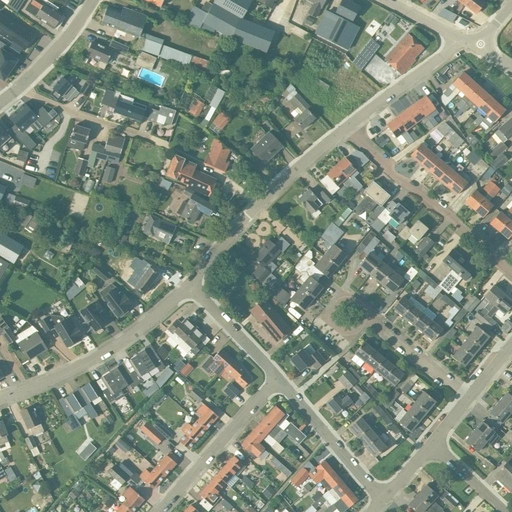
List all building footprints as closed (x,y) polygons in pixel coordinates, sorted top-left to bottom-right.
[(25,0),(10,0),(7,5),(17,12),(25,0)] [(58,8),(45,0),(40,0),(40,1),(39,0),(34,0),(32,4),(30,3),(25,11),(35,18),(54,30),(63,15),(56,11),(58,8)] [(214,30),(232,40),(250,1),(249,0),(215,0),(208,14),(200,29),(212,36),(214,30)] [(256,0),(272,9),(276,0),(256,0)] [(324,0),(307,0),(313,3),(307,14),(315,18),(320,7),(321,7),(324,0)] [(358,7),(343,0),(342,0),(336,13),(352,20),(358,7)] [(484,3),(480,0),(467,0),(464,5),(476,13),(484,3)] [(160,8),(158,11),(164,14),(167,7),(161,4),(160,8)] [(184,23),(200,29),(208,14),(193,5),(184,23)] [(102,24),(139,38),(147,17),(123,8),(122,13),(108,8),(102,24)] [(326,11),(315,33),(348,50),(359,28),(326,11)] [(0,14),(0,35),(25,51),(34,37),(0,14)] [(390,14),(384,21),(388,24),(390,21),(394,16),(390,14)] [(307,16),(304,22),(311,26),(314,19),(307,16)] [(295,17),(292,21),(300,27),(303,22),(295,17)] [(232,40),(266,53),(275,32),(242,19),(232,40)] [(195,29),(191,40),(215,50),(219,39),(195,29)] [(423,48),(408,34),(385,60),(401,75),(415,60),(414,59),(423,48)] [(0,64),(11,72),(15,66),(14,65),(17,61),(2,51),(6,46),(0,41),(0,64)] [(89,49),(87,55),(100,61),(97,67),(104,70),(113,50),(126,56),(129,49),(112,41),(108,50),(92,42),(92,43),(90,43),(88,47),(89,49)] [(374,53),(367,48),(365,50),(362,49),(351,63),(360,70),(374,53)] [(140,51),(138,58),(153,65),(156,58),(140,51)] [(0,64),(0,78),(3,81),(6,76),(8,77),(11,72),(0,64)] [(448,68),(446,66),(434,74),(437,77),(436,78),(443,84),(448,79),(443,74),(448,68)] [(215,67),(214,72),(232,78),(234,72),(215,67)] [(457,95),(460,92),(471,79),(462,72),(452,84),(439,98),(445,106),(449,102),(456,95),(457,95)] [(71,86),(62,78),(53,89),(67,101),(76,90),(71,86)] [(460,109),(466,103),(468,99),(479,87),(471,79),(460,92),(464,96),(461,99),(456,106),(460,109)] [(93,87),(86,82),(79,93),(86,97),(93,87)] [(290,84),(281,95),(285,98),(293,89),(294,88),(290,84)] [(202,112),(199,116),(203,119),(208,122),(225,92),(211,85),(203,98),(210,102),(209,105),(208,105),(204,113),(202,112)] [(468,99),(477,108),(488,95),(479,87),(468,99)] [(114,112),(127,117),(133,102),(133,100),(120,95),(120,92),(115,91),(114,94),(106,91),(102,102),(116,107),(114,112)] [(298,93),(288,101),(295,109),(294,110),(299,116),(294,120),(303,130),(315,119),(307,110),(310,107),(298,93)] [(431,94),(427,98),(428,99),(433,107),(434,107),(439,104),(431,94)] [(477,108),(486,115),(497,103),(488,95),(477,108)] [(416,103),(425,116),(435,109),(434,107),(433,107),(428,99),(427,98),(425,96),(416,103)] [(205,105),(195,99),(188,111),(198,117),(205,105)] [(146,107),(133,102),(127,117),(141,122),(143,117),(148,119),(147,121),(155,124),(159,115),(166,118),(164,123),(171,126),(172,125),(171,125),(176,112),(161,106),(159,112),(146,107)] [(24,103),(16,111),(30,126),(36,133),(43,127),(57,114),(52,109),(48,113),(42,107),(34,114),(24,103)] [(406,111),(415,123),(421,119),(429,130),(433,127),(428,120),(425,116),(416,103),(406,111)] [(466,103),(460,109),(464,113),(470,107),(466,103)] [(505,110),(497,103),(486,115),(486,116),(484,119),(483,118),(477,125),(482,129),(491,120),(494,123),(505,110)] [(276,105),(272,112),(276,114),(280,108),(276,105)] [(16,111),(8,118),(15,125),(17,127),(12,132),(27,149),(30,150),(36,145),(24,131),(30,126),(16,111)] [(406,111),(396,118),(406,131),(415,123),(406,111)] [(230,119),(221,112),(212,123),(209,127),(218,135),(230,119)] [(477,125),(483,118),(480,115),(474,122),(477,125)] [(428,120),(433,127),(438,124),(433,117),(428,120)] [(396,138),(406,131),(396,118),(386,125),(396,138)] [(498,129),(494,133),(501,142),(488,152),(495,159),(507,148),(503,143),(507,140),(511,135),(511,119),(511,118),(498,129)] [(436,129),(444,137),(452,129),(445,122),(436,129)] [(90,131),(74,126),(70,140),(77,142),(75,149),(82,152),(85,144),(86,145),(90,131)] [(4,142),(9,138),(0,128),(0,153),(1,155),(10,148),(4,142)] [(444,137),(452,145),(460,137),(452,129),(444,137)] [(413,131),(408,134),(414,142),(418,138),(413,131)] [(281,147),(269,134),(251,150),(264,163),(281,147)] [(409,145),(414,142),(408,134),(404,138),(409,145)] [(96,157),(116,163),(118,163),(124,139),(109,135),(106,148),(94,144),(88,167),(93,168),(96,157)] [(381,135),(374,140),(380,147),(386,142),(381,135)] [(207,156),(204,163),(217,169),(226,173),(231,162),(229,162),(228,163),(226,162),(226,163),(224,163),(229,151),(230,150),(215,137),(214,138),(215,138),(212,145),(214,146),(209,157),(207,156)] [(460,137),(452,145),(456,149),(464,141),(460,137)] [(478,141),(474,137),(468,143),(471,148),(478,141)] [(410,156),(420,164),(430,152),(426,148),(428,145),(423,141),(410,156)] [(420,164),(429,172),(439,159),(436,157),(438,154),(432,149),(430,152),(420,164)] [(25,162),(28,153),(25,152),(19,150),(16,160),(25,162)] [(362,153),(361,153),(359,152),(356,150),(351,155),(355,159),(362,153)] [(465,157),(469,162),(477,154),(473,150),(465,157)] [(508,160),(502,153),(489,164),(495,171),(508,160)] [(477,154),(469,162),(478,170),(485,162),(477,154)] [(196,165),(174,156),(165,176),(186,185),(186,186),(209,197),(216,181),(194,171),(196,165)] [(87,161),(78,158),(73,173),(79,175),(79,178),(82,179),(82,176),(83,176),(87,161)] [(345,158),(336,166),(357,191),(362,187),(351,174),(355,170),(345,158)] [(448,167),(439,159),(429,172),(438,179),(448,167)] [(438,179),(447,187),(462,170),(463,169),(459,164),(456,167),(452,164),(448,167),(438,179)] [(349,188),(354,194),(357,191),(336,166),(326,174),(327,175),(337,186),(342,182),(348,189),(349,188)] [(106,167),(102,181),(110,184),(114,169),(106,167)] [(462,170),(447,187),(457,196),(467,183),(462,179),(466,174),(462,170)] [(164,179),(161,185),(169,189),(172,183),(164,179)] [(88,180),(84,191),(91,193),(95,182),(88,180)] [(363,210),(381,188),(380,187),(381,186),(381,185),(378,182),(376,182),(375,183),(373,181),(364,192),(367,194),(352,211),(358,216),(363,210)] [(488,193),(495,185),(490,181),(483,189),(488,193)] [(495,185),(488,193),(484,198),(474,210),(483,218),(493,206),(489,202),(493,197),(493,198),(500,189),(495,185)] [(503,192),(508,195),(511,189),(511,188),(507,185),(503,192)] [(183,201),(176,213),(180,215),(180,216),(193,223),(200,211),(208,216),(214,207),(197,197),(199,194),(186,187),(183,194),(190,198),(187,203),(183,201)] [(331,195),(325,188),(318,194),(327,204),(334,197),(331,195)] [(381,188),(363,210),(368,214),(377,203),(379,205),(369,218),(374,222),(385,208),(382,206),(390,196),(381,188)] [(316,198),(309,190),(298,200),(310,214),(321,204),(316,198)] [(484,198),(475,190),(465,202),(474,210),(484,198)] [(11,207),(25,212),(29,201),(8,194),(5,203),(12,206),(11,207)] [(350,201),(346,206),(348,207),(351,210),(355,205),(350,201)] [(374,222),(370,227),(377,233),(381,228),(382,229),(391,218),(400,225),(410,213),(398,203),(390,212),(385,208),(374,222)] [(500,212),(490,224),(498,231),(509,219),(511,215),(511,205),(508,211),(504,215),(500,212)] [(32,216),(25,212),(18,222),(25,227),(24,229),(31,233),(34,234),(44,220),(36,215),(34,214),(32,216)] [(511,215),(509,219),(498,231),(508,239),(511,234),(511,215)] [(175,227),(150,216),(143,232),(167,243),(175,227)] [(429,229),(418,220),(409,229),(405,226),(398,235),(405,242),(411,235),(418,241),(429,229)] [(325,241),(326,240),(337,227),(331,222),(320,236),(325,241)] [(389,230),(383,236),(391,243),(397,237),(389,230)] [(366,247),(374,237),(376,235),(371,231),(361,243),(366,247)] [(0,255),(14,263),(24,246),(0,232),(0,255)] [(66,235),(60,249),(69,252),(74,238),(66,235)] [(121,235),(117,244),(126,248),(128,243),(125,241),(126,237),(121,235)] [(281,237),(273,245),(268,241),(252,258),(261,266),(253,274),(269,289),(277,280),(264,267),(279,251),(282,253),(289,245),(281,237)] [(374,237),(366,247),(356,258),(361,262),(358,266),(370,275),(381,262),(376,257),(377,256),(374,250),(373,249),(379,241),(374,237)] [(414,250),(422,257),(425,253),(434,243),(427,237),(414,250)] [(346,256),(326,240),(325,241),(322,245),(328,250),(324,256),(337,267),(346,256)] [(95,248),(90,254),(95,259),(101,252),(95,247),(95,248)] [(438,286),(442,289),(448,294),(462,278),(465,281),(466,282),(468,282),(472,278),(471,276),(470,275),(475,269),(453,250),(442,261),(452,270),(438,286)] [(299,262),(309,270),(314,264),(304,256),(299,262)] [(328,278),(337,267),(324,256),(315,267),(328,278)] [(0,279),(9,264),(0,258),(0,279)] [(370,275),(381,284),(392,271),(386,266),(389,262),(384,258),(381,262),(370,275)] [(148,269),(138,261),(133,268),(143,276),(135,287),(144,294),(158,275),(149,268),(148,269)] [(300,288),(313,299),(322,288),(309,276),(306,274),(309,270),(299,262),(294,268),(302,275),(299,279),(304,283),(300,288)] [(110,276),(98,265),(93,271),(105,282),(110,276)] [(417,272),(411,267),(403,277),(409,282),(417,272)] [(403,280),(392,271),(381,284),(392,293),(403,280)] [(417,275),(429,285),(432,281),(421,271),(417,275)] [(76,275),(73,282),(79,289),(85,284),(76,275)] [(442,289),(438,286),(432,281),(429,285),(439,293),(442,289)] [(122,294),(111,284),(104,289),(108,294),(102,298),(117,317),(119,316),(120,317),(128,312),(126,310),(128,308),(131,305),(123,294),(122,294)] [(480,321),(504,293),(493,285),(483,297),(489,302),(480,312),(478,310),(474,316),(480,321)] [(313,299),(300,288),(295,293),(294,292),(287,291),(286,292),(278,286),(270,296),(283,306),(285,304),(290,298),(304,310),(313,299)] [(511,304),(511,300),(504,293),(480,321),(490,330),(497,323),(491,318),(498,309),(504,314),(511,304)] [(446,304),(450,299),(444,294),(440,299),(446,304)] [(463,308),(470,313),(480,301),(473,295),(462,307),(463,308)] [(402,317),(416,301),(411,297),(407,301),(402,297),(392,308),(402,317)] [(291,330),(265,298),(250,311),(277,343),(291,330)] [(450,299),(446,304),(451,308),(448,312),(451,315),(444,323),(449,328),(453,323),(450,320),(460,308),(450,299)] [(402,317),(412,325),(422,313),(426,309),(416,300),(416,301),(402,317)] [(104,311),(97,301),(91,305),(91,304),(80,313),(95,331),(96,332),(101,328),(100,327),(105,323),(99,315),(104,311)] [(470,313),(463,308),(453,319),(457,323),(464,316),(467,319),(471,315),(470,313)] [(422,333),(432,321),(422,313),(412,325),(422,333)] [(50,315),(46,317),(53,327),(52,327),(54,326),(66,347),(69,345),(69,347),(77,342),(76,341),(78,339),(82,336),(76,325),(75,325),(70,317),(66,319),(64,320),(62,316),(50,315)] [(13,335),(0,317),(0,333),(8,344),(16,339),(13,335)] [(53,327),(46,317),(40,321),(46,331),(53,327)] [(178,345),(195,326),(187,318),(182,324),(177,320),(165,333),(178,345)] [(27,320),(19,325),(23,332),(32,327),(27,320)] [(511,324),(507,320),(501,328),(507,333),(511,326),(511,324)] [(432,321),(422,333),(432,341),(442,330),(432,321)] [(446,335),(451,338),(458,329),(454,325),(446,335)] [(195,326),(178,345),(178,346),(191,358),(203,345),(199,341),(204,335),(195,326)] [(468,337),(480,347),(489,337),(477,327),(468,337)] [(18,343),(17,344),(28,360),(46,349),(36,333),(18,343)] [(451,338),(446,335),(437,345),(442,349),(451,338)] [(468,337),(460,346),(472,356),(480,347),(468,337)] [(363,362),(373,350),(363,342),(353,353),(355,355),(351,360),(360,367),(364,362),(363,362)] [(472,356),(460,346),(452,357),(464,367),(472,356)] [(164,347),(158,353),(164,360),(170,354),(164,347)] [(146,349),(137,355),(148,372),(156,367),(159,371),(165,367),(157,355),(152,359),(146,349)] [(225,369),(232,360),(221,349),(213,358),(210,356),(201,367),(208,373),(211,370),(218,377),(225,369)] [(290,362),(293,366),(295,365),(300,371),(311,363),(316,369),(325,362),(316,351),(308,358),(302,350),(290,359),(291,360),(290,362)] [(373,370),(383,358),(373,350),(363,362),(364,362),(373,370)] [(148,372),(137,355),(128,360),(134,370),(129,373),(137,385),(142,382),(140,377),(148,372)] [(393,367),(383,358),(373,370),(383,378),(393,367)] [(245,371),(233,360),(225,369),(236,379),(236,380),(236,381),(237,380),(244,386),(243,387),(244,387),(250,380),(249,381),(242,375),(245,371)] [(181,361),(174,369),(178,372),(185,365),(181,361)] [(338,369),(336,365),(324,375),(327,378),(338,369)] [(137,385),(129,373),(125,376),(119,367),(109,373),(120,390),(121,390),(129,384),(132,388),(133,387),(137,385)] [(350,367),(346,371),(351,377),(355,373),(350,367)] [(403,375),(393,367),(383,378),(393,387),(403,375)] [(168,369),(156,383),(160,388),(173,373),(168,369)] [(185,378),(188,375),(183,370),(180,373),(185,378)] [(344,373),(338,379),(348,390),(354,384),(356,382),(351,377),(346,371),(344,373)] [(120,390),(109,373),(101,378),(107,388),(102,391),(109,403),(123,394),(121,390),(120,390)] [(355,373),(351,377),(356,382),(360,378),(355,373)] [(182,385),(186,380),(179,375),(175,379),(182,385)] [(401,390),(405,394),(414,383),(409,380),(401,390)] [(78,400),(82,407),(91,420),(97,415),(89,403),(99,396),(90,382),(79,389),(84,396),(78,399),(78,400)] [(146,390),(143,393),(149,399),(160,388),(156,383),(148,391),(146,390)] [(240,392),(230,383),(222,391),(233,400),(240,392)] [(369,399),(356,384),(353,388),(360,396),(359,398),(363,402),(364,401),(365,402),(369,399)] [(370,384),(365,388),(371,394),(375,390),(370,384)] [(205,397),(194,388),(189,394),(199,403),(205,397)] [(371,394),(376,399),(380,395),(375,390),(371,394)] [(389,397),(394,401),(400,394),(395,390),(389,397)] [(73,413),(82,407),(78,400),(78,399),(74,392),(63,399),(66,404),(61,407),(69,420),(67,422),(73,431),(81,426),(73,413)] [(423,392),(415,402),(426,412),(435,402),(423,392)] [(167,397),(162,393),(152,405),(156,409),(167,397)] [(511,397),(507,393),(498,403),(510,413),(511,410),(511,397)] [(341,400),(336,394),(326,402),(327,403),(326,404),(326,405),(329,409),(330,409),(332,408),(337,414),(346,406),(348,408),(353,403),(346,395),(341,400)] [(394,401),(389,397),(383,405),(387,409),(394,401)] [(415,402),(406,411),(418,421),(426,412),(415,402)] [(502,423),(510,413),(498,403),(490,413),(502,423)] [(202,415),(197,421),(206,429),(218,416),(204,404),(197,411),(202,415)] [(380,418),(385,414),(377,404),(372,408),(380,418)] [(30,429),(33,436),(44,431),(32,406),(20,412),(29,430),(30,429)] [(276,406),(267,416),(281,429),(287,434),(299,445),(306,436),(290,422),(289,423),(285,419),(289,415),(282,410),(281,411),(276,406)] [(418,421),(406,411),(398,422),(410,432),(418,421)] [(385,414),(380,418),(387,425),(391,421),(385,414)] [(109,415),(103,419),(107,426),(114,422),(109,415)] [(267,416),(259,425),(272,437),(271,438),(272,439),(281,429),(267,416)] [(357,438),(369,428),(360,418),(348,428),(357,438)] [(0,463),(2,467),(10,464),(7,457),(5,458),(1,451),(10,448),(6,436),(8,435),(2,420),(0,420),(0,463)] [(206,429),(197,421),(192,426),(187,422),(180,430),(185,434),(179,441),(188,449),(206,429)] [(172,435),(158,422),(154,428),(168,440),(172,435)] [(474,431),(485,442),(494,432),(482,422),(474,431)] [(147,423),(141,429),(157,443),(163,436),(160,434),(147,423)] [(400,431),(394,424),(389,427),(395,435),(400,431)] [(259,425),(250,435),(259,442),(262,438),(271,447),(276,442),(272,439),(271,438),(272,437),(259,425)] [(377,437),(369,428),(357,438),(365,448),(377,437)] [(485,442),(474,431),(465,441),(477,451),(485,442)] [(501,439),(511,448),(511,447),(511,439),(506,434),(501,439)] [(259,442),(250,435),(241,445),(246,449),(244,451),(254,459),(257,456),(257,457),(259,455),(261,455),(264,452),(264,450),(265,448),(259,442)] [(40,454),(31,436),(24,439),(29,450),(30,449),(33,457),(40,454)] [(386,448),(377,437),(365,448),(374,458),(386,448)] [(119,438),(114,443),(119,448),(124,442),(119,438)] [(91,453),(85,448),(79,455),(85,461),(91,453)] [(170,451),(157,466),(166,474),(176,463),(175,462),(178,458),(170,451)] [(225,466),(234,473),(242,463),(234,456),(225,466)] [(274,457),(270,462),(283,474),(287,469),(274,457)] [(495,467),(485,457),(480,463),(491,472),(495,467)] [(136,471),(124,461),(119,466),(131,477),(136,471)] [(319,481),(332,470),(324,461),(316,468),(314,466),(313,468),(307,473),(308,474),(316,484),(319,481)] [(308,462),(302,468),(307,473),(313,468),(308,462)] [(504,486),(511,477),(511,468),(507,463),(494,476),(504,486)] [(114,465),(107,472),(122,485),(129,477),(114,465)] [(166,474),(157,466),(151,473),(146,469),(139,477),(153,489),(166,474)] [(225,466),(216,475),(225,483),(234,473),(225,466)] [(302,468),(297,474),(303,480),(308,474),(302,468)] [(319,481),(328,491),(341,481),(332,470),(319,481)] [(234,473),(225,483),(230,487),(239,478),(237,476),(234,473)] [(225,483),(216,475),(208,485),(217,492),(225,483)] [(254,483),(245,476),(241,480),(250,488),(254,483)] [(341,481),(328,491),(336,501),(349,491),(341,481)] [(74,489),(79,493),(85,486),(80,482),(74,489)] [(308,484),(303,488),(307,492),(312,488),(308,484)] [(217,492),(208,485),(199,494),(204,498),(213,506),(221,497),(217,492)] [(262,492),(270,499),(276,492),(268,485),(262,492)] [(417,495),(434,511),(443,511),(442,511),(443,509),(433,500),(437,496),(426,486),(417,495)] [(128,498),(123,504),(132,511),(144,499),(130,487),(124,494),(128,498)] [(78,495),(73,490),(68,495),(73,500),(78,495)] [(311,497),(315,502),(322,496),(318,491),(311,497)] [(328,491),(322,496),(326,501),(330,506),(333,504),(336,501),(328,491)] [(336,501),(333,504),(337,509),(339,511),(343,511),(357,501),(349,491),(336,501)] [(458,502),(449,492),(441,500),(451,510),(457,504),(457,503),(458,502)] [(89,494),(84,500),(86,502),(92,497),(89,494)] [(434,511),(417,495),(408,505),(415,511),(422,511),(424,510),(425,511),(434,511)] [(315,502),(311,505),(315,510),(326,501),(322,496),(315,502)] [(220,504),(229,511),(233,507),(229,503),(224,499),(220,504)]
